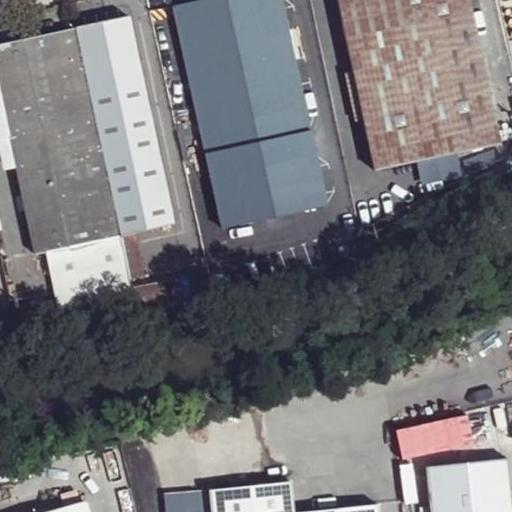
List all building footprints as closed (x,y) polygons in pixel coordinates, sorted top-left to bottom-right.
[(203,0),(175,6),(224,227),(326,206),(279,0),(203,0)] [(337,0),(375,171),(499,144),(467,0),(337,0)] [(0,45),(0,83),(11,137),(35,252),(68,247),(120,237),(120,235),(173,223),(128,17),(0,45)] [(0,139),(11,137),(0,83),(0,139)] [(68,247),(78,303),(131,293),(120,237),(68,247)] [(136,258),(125,260),(129,278),(139,276),(136,258)] [(228,271),(213,273),(214,282),(230,278),(228,271)] [(425,467),(429,511),(511,511),(511,508),(507,459),(425,467)] [(208,490),(210,511),(266,511),(293,498),(291,481),(208,490)] [(294,511),(293,499),(270,511),(294,511)] [(51,511),(87,511),(85,503),(51,511)]
